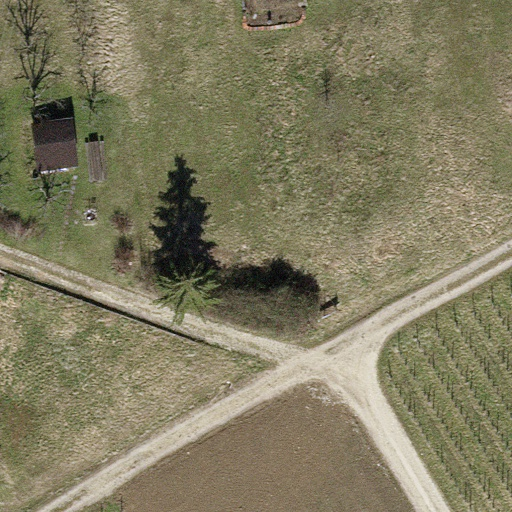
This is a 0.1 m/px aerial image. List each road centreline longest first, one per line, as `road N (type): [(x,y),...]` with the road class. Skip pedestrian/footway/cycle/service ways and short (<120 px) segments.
road 1 (track): [(332,358),(0,248)]
road 2 (track): [(47,511),(130,454),(332,358)]
road 3 (track): [(332,358),(511,244)]
road 4 (track): [(439,511),(356,379),(332,358)]
